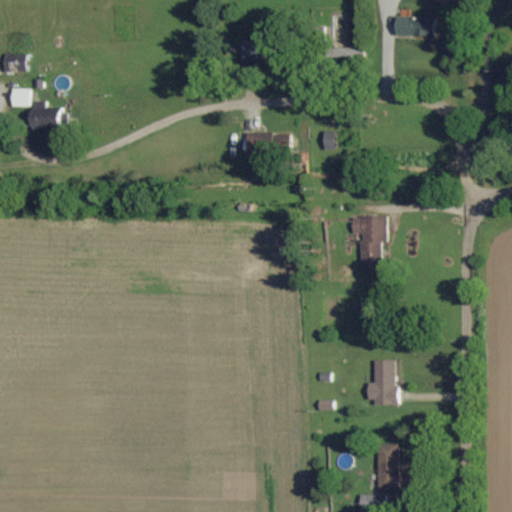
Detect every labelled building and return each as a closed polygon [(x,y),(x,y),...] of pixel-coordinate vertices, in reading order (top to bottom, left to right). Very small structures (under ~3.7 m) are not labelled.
[(397,36),(433,37),(433,17),(398,16),(397,36)] [(275,41),(243,41),(242,60),(275,61),(275,41)] [(27,54),(5,55),(6,72),(27,72),(27,54)] [(31,89),(13,89),(13,107),(31,107),(31,89)] [(33,108),(32,130),(62,131),(62,110),(33,108)] [(248,134),(249,155),(273,154),(273,133),(248,134)] [(387,217),(353,217),(354,234),(362,234),(363,269),(383,268),(382,243),(388,243),(387,217)] [(398,404),(398,361),(376,361),(376,384),(369,384),(370,404),(398,404)] [(378,490),(397,490),(398,446),(379,445),(378,490)] [(361,495),(360,511),(386,511),(387,496),(361,495)]
